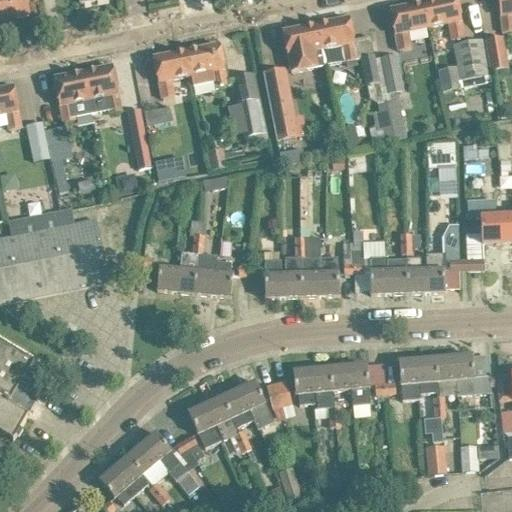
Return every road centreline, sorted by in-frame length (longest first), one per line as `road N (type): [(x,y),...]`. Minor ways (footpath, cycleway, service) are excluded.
road 1 (residential): [(33,511),(120,416),(216,350),(320,330),(511,319)]
road 2 (residential): [(0,65),(316,0)]
